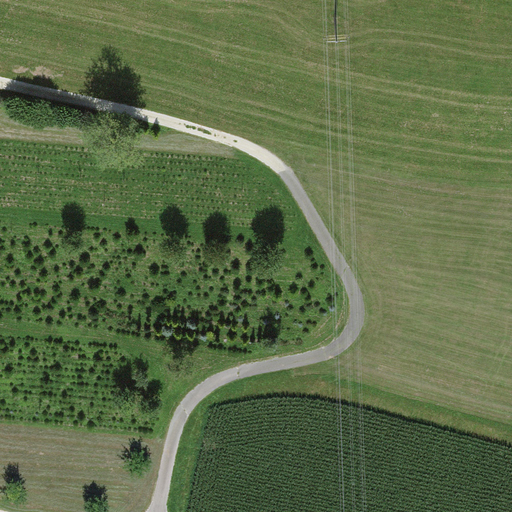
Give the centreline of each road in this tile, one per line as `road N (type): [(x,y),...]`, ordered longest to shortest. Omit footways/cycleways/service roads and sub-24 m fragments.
road 1 (track): [(162,511),(173,453),(198,395),(255,369),(332,353),(354,335),(359,291),(281,163),(237,139),(0,82)]
road 2 (track): [(256,149),(511,194)]
